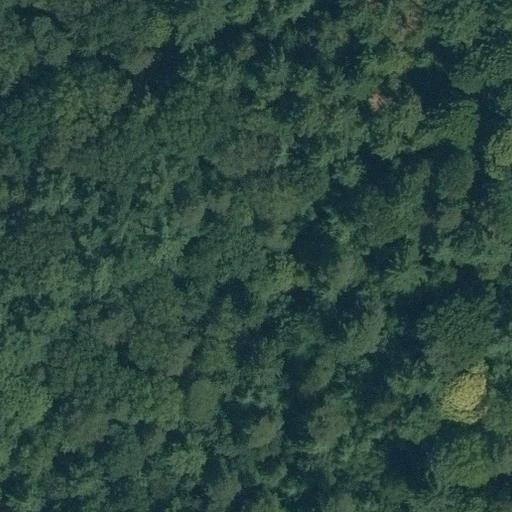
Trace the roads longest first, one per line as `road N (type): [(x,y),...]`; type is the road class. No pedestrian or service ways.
road 1 (track): [(496,511),(478,392),(482,255)]
road 2 (track): [(483,207),(488,0)]
